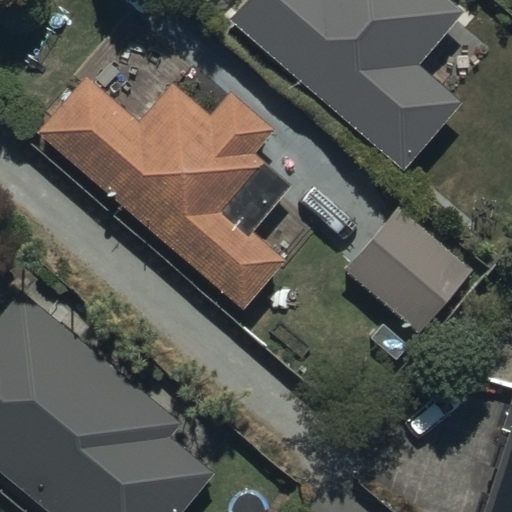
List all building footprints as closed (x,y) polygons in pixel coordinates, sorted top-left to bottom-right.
[(247,0),(229,20),(400,171),(458,106),(414,66),(460,14),(443,0),(247,0)] [(86,78),(38,134),(243,312),(283,265),(249,235),(289,189),(253,158),(273,134),(229,96),(210,118),(171,85),(138,123),(86,78)] [(404,206),(346,268),(413,332),(472,270),(404,206)] [(0,511),(0,466),(56,511),(182,511),(212,476),(169,441),(179,428),(21,299),(0,324),(0,511)] [(511,511),(511,410),(483,511),(511,511)]
